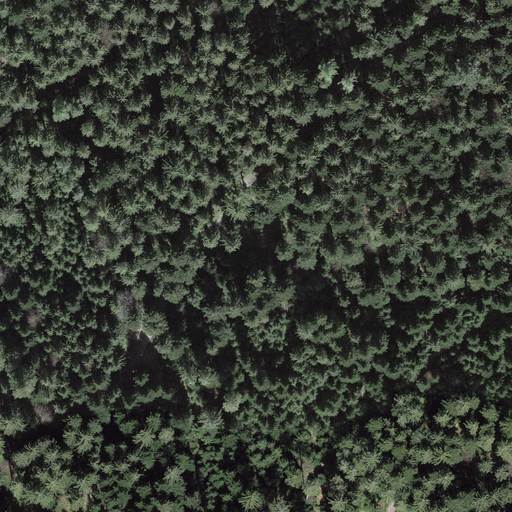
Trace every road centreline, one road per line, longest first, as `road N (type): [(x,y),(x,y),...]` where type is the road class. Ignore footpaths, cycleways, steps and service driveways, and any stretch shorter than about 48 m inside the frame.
road 1 (track): [(472,0),(323,101),(195,261),(138,357),(111,424),(96,511)]
road 2 (track): [(0,122),(179,0)]
road 3 (track): [(0,462),(138,357)]
road 4 (track): [(385,511),(421,485),(511,459)]
